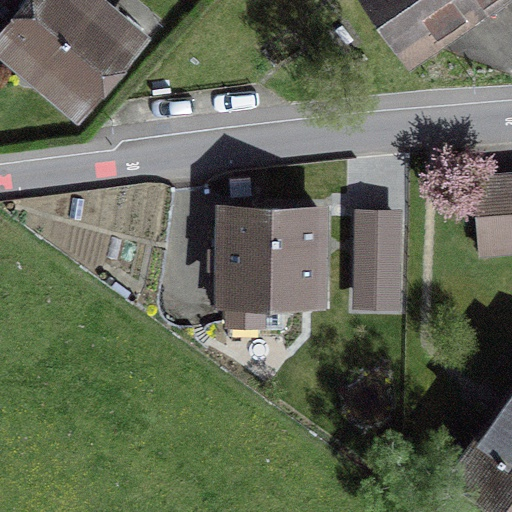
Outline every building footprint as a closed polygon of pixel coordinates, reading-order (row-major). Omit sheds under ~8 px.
[(0,0),(0,30),(76,96),(129,35),(88,0),(0,0)] [(365,0),(405,56),(484,0),(365,0)] [(511,179),(476,182),(481,246),(511,243),(511,179)] [(318,209),(226,208),(224,295),(228,295),(227,320),(277,321),(277,296),(316,297),(318,209)] [(395,298),(396,217),(359,217),(358,297),(395,298)] [(511,511),(511,391),(454,474),(509,511),(511,511)]
